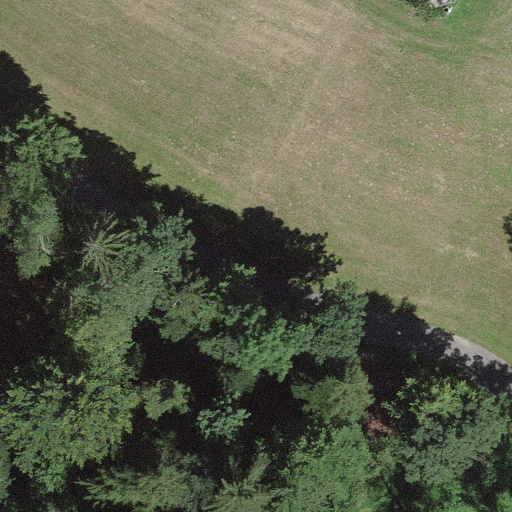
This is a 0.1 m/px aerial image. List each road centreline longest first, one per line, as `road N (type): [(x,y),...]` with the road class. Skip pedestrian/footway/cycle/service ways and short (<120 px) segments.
road 1 (track): [(511,421),(220,237),(0,82)]
road 2 (unknown): [(226,450),(260,369),(264,302),(220,237)]
